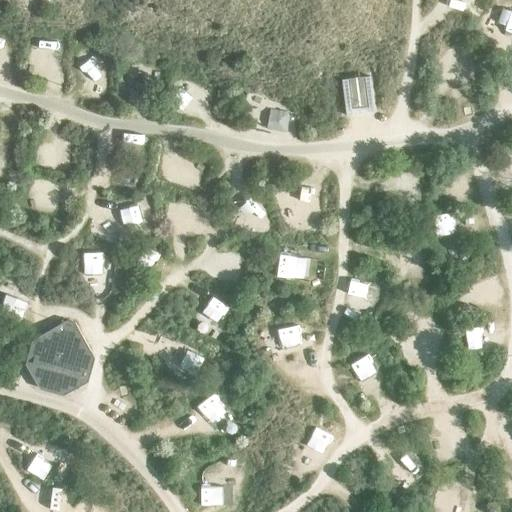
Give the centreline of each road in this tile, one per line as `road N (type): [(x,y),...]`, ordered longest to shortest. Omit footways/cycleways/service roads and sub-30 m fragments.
road 1 (track): [(410,0),(400,116),(406,135)]
road 2 (track): [(484,392),(494,432),(474,463),(470,511)]
